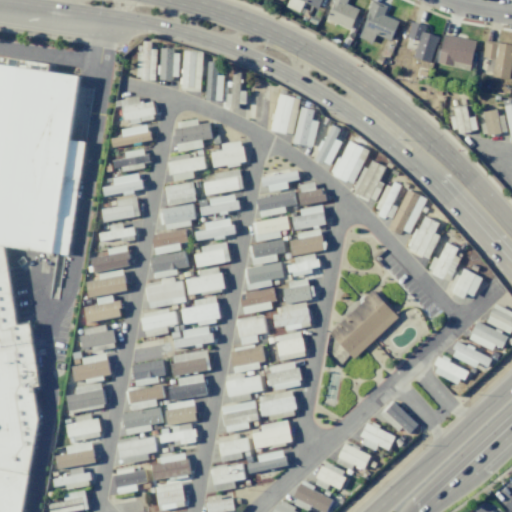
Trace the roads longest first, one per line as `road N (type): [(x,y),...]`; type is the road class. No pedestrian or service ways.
road 1 (secondary): [(141,22),(274,67),(350,113),(422,174),(511,273)]
road 2 (secondary): [(511,226),(456,164),(368,88),(298,46),(177,0)]
road 3 (secondary): [(511,385),(373,511)]
road 4 (secondary): [(0,3),(141,22)]
road 5 (secondary): [(421,511),(511,432)]
